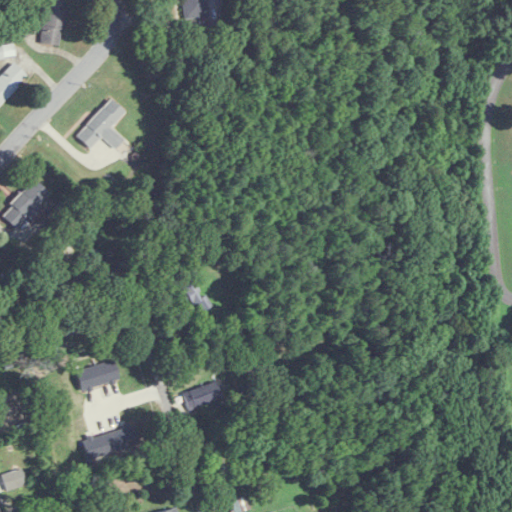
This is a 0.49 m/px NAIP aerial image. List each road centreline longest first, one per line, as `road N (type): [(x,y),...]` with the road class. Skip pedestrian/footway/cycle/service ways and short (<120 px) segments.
road 1 (residential): [(0,155),(111,30),(112,0)]
road 2 (residential): [(199,511),(150,354)]
